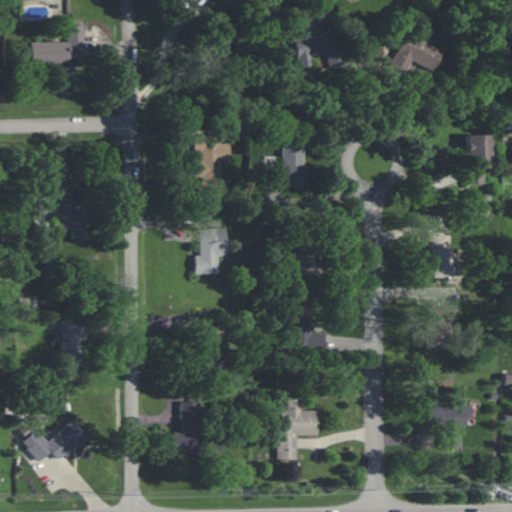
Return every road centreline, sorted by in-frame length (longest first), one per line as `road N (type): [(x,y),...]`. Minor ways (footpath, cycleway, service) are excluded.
road 1 (residential): [(134,511),(135,128)]
road 2 (residential): [(377,511),(374,148)]
road 3 (residential): [(0,129),(135,128)]
road 4 (residential): [(135,128),(128,0)]
